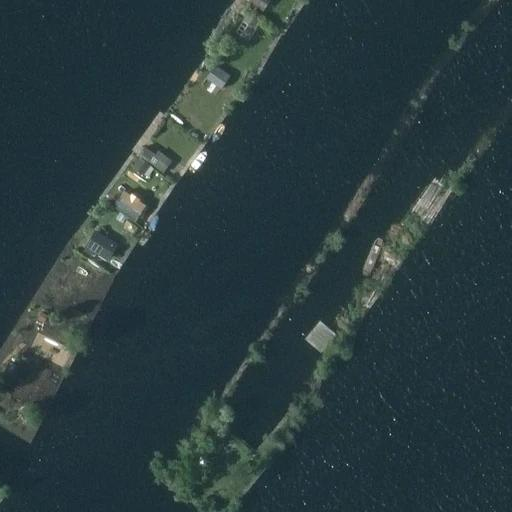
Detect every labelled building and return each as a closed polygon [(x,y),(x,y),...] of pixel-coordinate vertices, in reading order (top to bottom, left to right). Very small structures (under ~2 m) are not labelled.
[(245,0),(242,5),(252,12),(255,6),(264,12),(268,6),(260,0),(259,0),(245,0)] [(245,15),(241,22),(254,30),(259,24),(245,15)] [(212,70),(207,76),(220,86),(225,80),(212,70)] [(159,151),(150,164),(164,174),(173,162),(159,151)] [(140,159),(133,168),(144,176),(145,175),(148,178),(155,170),(151,167),(140,159)] [(123,193),(113,208),(132,220),(142,206),(123,193)] [(87,248),(84,252),(91,257),(94,253),(106,260),(115,245),(96,233),(87,248)] [(40,313),(37,319),(44,324),(48,317),(40,313)] [(9,362),(5,372),(13,375),(17,366),(9,362)] [(215,427),(204,440),(215,450),(226,437),(215,427)]
